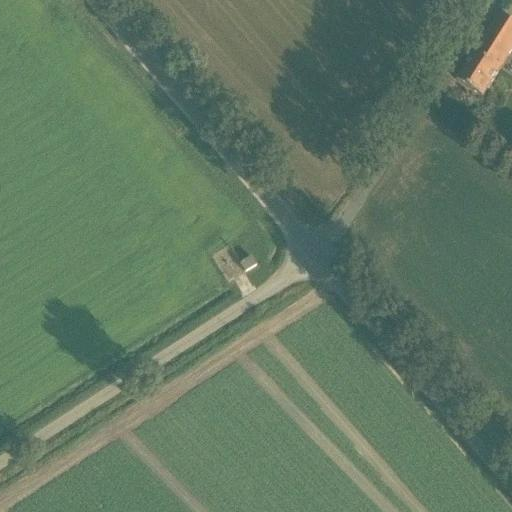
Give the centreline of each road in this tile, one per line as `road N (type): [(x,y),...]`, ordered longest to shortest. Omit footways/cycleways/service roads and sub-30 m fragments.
road 1 (unclassified): [(0,461),(322,240)]
road 2 (unclassified): [(322,240),(109,0)]
road 3 (unclassified): [(322,240),(364,191),(484,0)]
road 4 (unclassified): [(511,454),(322,240)]
